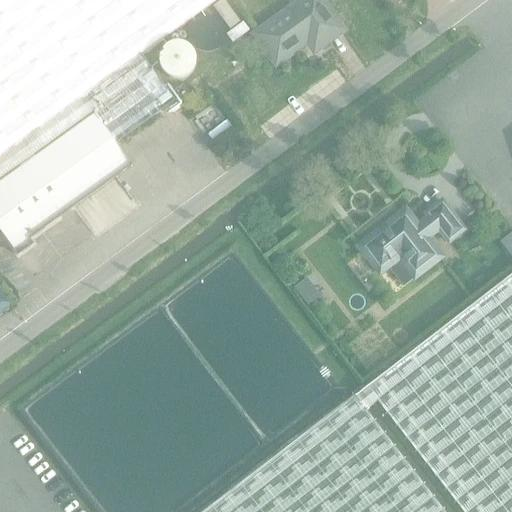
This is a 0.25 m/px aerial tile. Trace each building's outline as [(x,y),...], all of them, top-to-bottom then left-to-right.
[(0,0),(0,183),(95,115),(116,144),(163,111),(174,103),(163,87),(141,56),(144,54),(219,0),(0,0)] [(230,30),(240,23),(223,0),(214,7),(230,30)] [(267,55),(271,55),(276,63),(308,41),(315,51),(342,31),(319,0),(307,0),(257,36),(263,44),(262,48),(267,55)] [(241,24),(225,36),(232,44),(248,32),(241,24)] [(95,115),(0,183),(0,232),(18,257),(34,245),(30,240),(133,167),(116,144),(95,115)] [(449,243),(465,231),(443,202),(427,214),(430,218),(419,226),(406,210),(359,247),(381,275),(400,260),(415,279),(443,258),(428,239),(439,230),(449,243)] [(511,511),(511,276),(368,387),(377,400),(388,413),(464,511),(511,511)] [(307,278),(294,288),(298,294),(311,284),(307,278)] [(444,511),(365,409),(377,400),(368,387),(355,397),(206,511),(444,511)]
